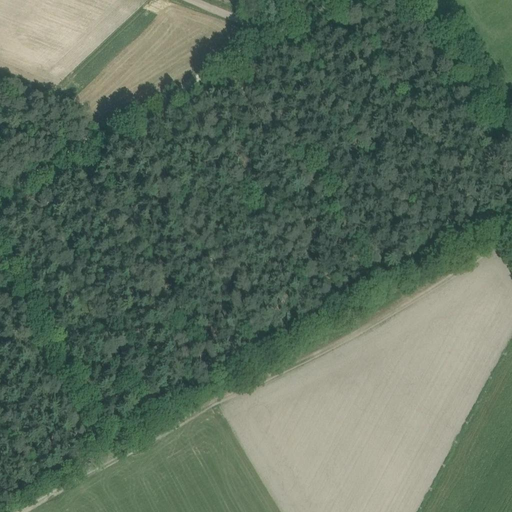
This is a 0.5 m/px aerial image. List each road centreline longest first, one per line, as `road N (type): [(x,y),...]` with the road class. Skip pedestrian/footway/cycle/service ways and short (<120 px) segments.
road 1 (track): [(25,511),(511,230)]
road 2 (unclassified): [(0,189),(272,34)]
road 3 (track): [(117,456),(0,259)]
